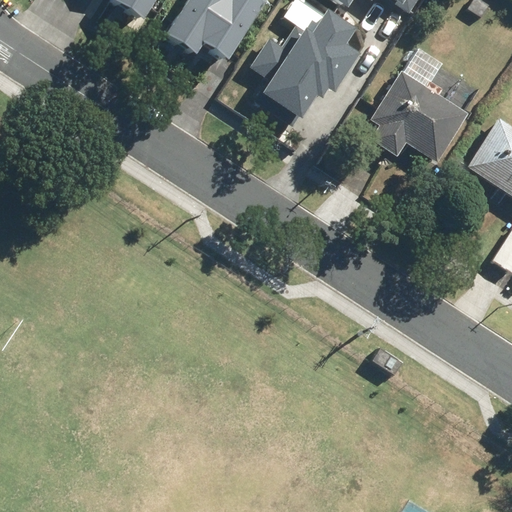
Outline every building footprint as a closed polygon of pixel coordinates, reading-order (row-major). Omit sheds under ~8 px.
[(151,0),(103,0),(101,4),(135,26),(151,0)] [(247,0),(220,0),(221,0),(220,0),(185,0),(159,39),(190,60),(196,51),(221,67),(260,8),(247,0)] [(318,0),(337,12),(344,0),(381,0),(398,11),(405,0),(318,0)] [(250,101),(292,128),(311,100),(317,104),(347,58),(341,54),(352,38),(310,11),(283,51),(273,44),(252,76),(262,83),(250,101)] [(372,127),(362,141),(388,158),(397,144),(428,164),(461,114),(456,111),(471,88),(413,49),(397,73),(395,71),(362,120),(372,127)] [(511,131),(491,119),(459,168),(511,201),(511,131)] [(511,228),(508,226),(485,260),(506,273),(511,263),(511,228)] [(419,511),(400,500),(392,511),(419,511)]
